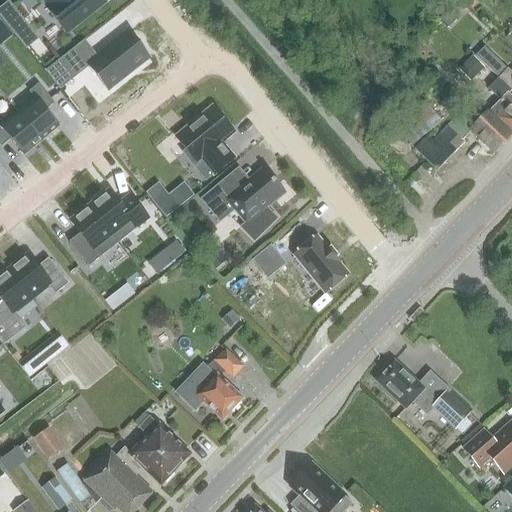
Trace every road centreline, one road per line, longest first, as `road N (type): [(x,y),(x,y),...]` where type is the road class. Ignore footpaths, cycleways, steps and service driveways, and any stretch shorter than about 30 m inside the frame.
road 1 (track): [(224,0),(444,249)]
road 2 (primary): [(195,511),(412,284)]
road 3 (residential): [(208,61),(228,67),(412,284)]
road 4 (residential): [(0,225),(208,61)]
